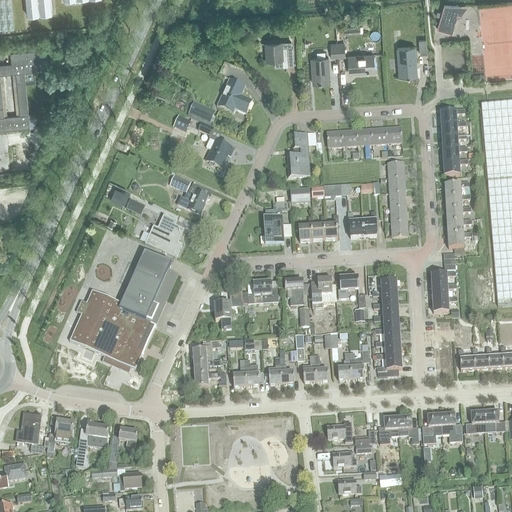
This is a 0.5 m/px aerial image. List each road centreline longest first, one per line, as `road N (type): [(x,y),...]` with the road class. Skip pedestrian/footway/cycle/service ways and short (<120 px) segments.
road 1 (secondary): [(0,333),(155,0)]
road 2 (residential): [(212,265),(283,119),(419,112)]
road 3 (residential): [(212,265),(413,257)]
road 4 (residential): [(145,412),(212,265)]
road 5 (residential): [(413,257),(429,246),(419,112)]
road 6 (residential): [(145,412),(49,397),(6,380)]
road 7 (residential): [(157,412),(300,405)]
road 8 (residential): [(420,397),(413,257)]
road 9 (residential): [(300,405),(420,397)]
